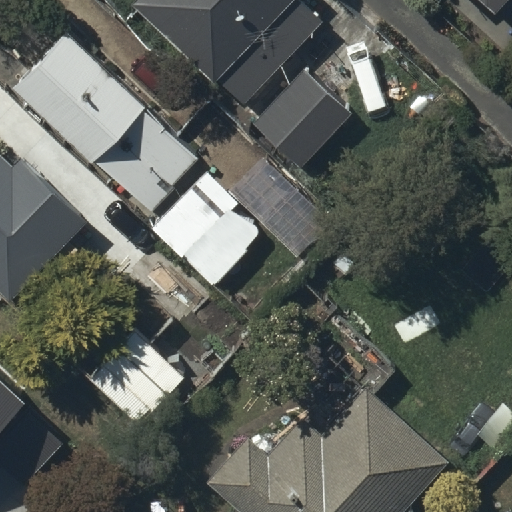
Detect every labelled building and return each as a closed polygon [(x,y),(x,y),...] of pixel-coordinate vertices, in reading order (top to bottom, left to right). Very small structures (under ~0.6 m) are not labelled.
[(202,135),(65,0),(44,0),(3,42),(150,187),(202,135)] [(155,0),(232,75),(306,0),(155,0)] [(511,0),(442,0),(432,12),(499,77),(511,63),(511,15),(509,12),(511,8),(511,0)] [(305,75),(251,125),(294,170),(347,119),(305,75)] [(0,129),(0,270),(34,306),(118,227),(16,118),(2,132),(0,129)] [(270,165),(238,195),(295,251),(326,219),(270,165)] [(268,511),(369,511),(443,433),(360,356),(315,404),(294,384),(261,420),(242,403),(200,448),(268,511)] [(0,374),(0,438),(32,405),(0,374)] [(105,511),(94,500),(82,511),(105,511)]
